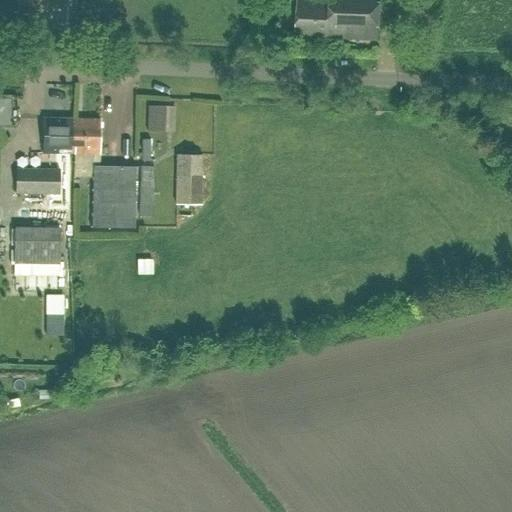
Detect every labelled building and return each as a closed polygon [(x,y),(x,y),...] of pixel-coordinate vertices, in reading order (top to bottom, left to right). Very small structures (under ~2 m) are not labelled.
[(328,0),(328,3),(298,2),(297,33),(327,35),(327,37),(378,39),(379,0),(328,0)] [(146,105),(146,130),(163,130),(164,105),(146,105)] [(41,153),(57,153),(57,166),(69,166),(70,153),(67,153),(68,118),(42,117),(41,153)] [(67,153),(70,153),(73,153),(73,176),(92,176),(91,225),(134,226),(135,165),(98,165),(99,118),(68,118),(67,153)] [(201,154),(175,153),(174,204),(200,204),(201,154)] [(153,166),(140,165),(139,215),(152,215),(153,166)] [(59,194),(59,168),(14,167),(14,193),(59,194)] [(14,262),(14,276),(59,276),(59,263),(59,234),(14,233),(14,262)] [(135,254),(136,269),(153,269),(152,253),(135,254)] [(62,335),(62,296),(45,296),(45,335),(62,335)]
